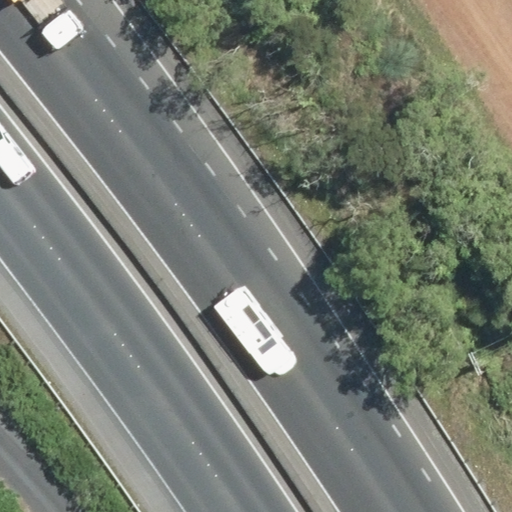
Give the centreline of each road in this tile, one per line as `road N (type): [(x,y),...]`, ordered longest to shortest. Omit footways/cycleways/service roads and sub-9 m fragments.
road 1 (motorway): [(23,0),(117,117),(399,511)]
road 2 (motorway): [(236,511),(0,177)]
